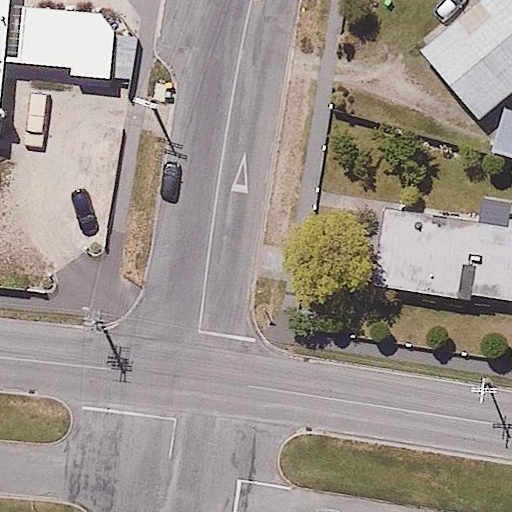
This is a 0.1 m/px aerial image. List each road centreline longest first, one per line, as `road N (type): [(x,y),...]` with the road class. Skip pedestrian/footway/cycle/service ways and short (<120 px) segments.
road 1 (residential): [(253,0),(186,375)]
road 2 (residential): [(186,375),(511,425)]
road 3 (residential): [(0,355),(186,375)]
road 4 (residential): [(186,375),(161,511)]
